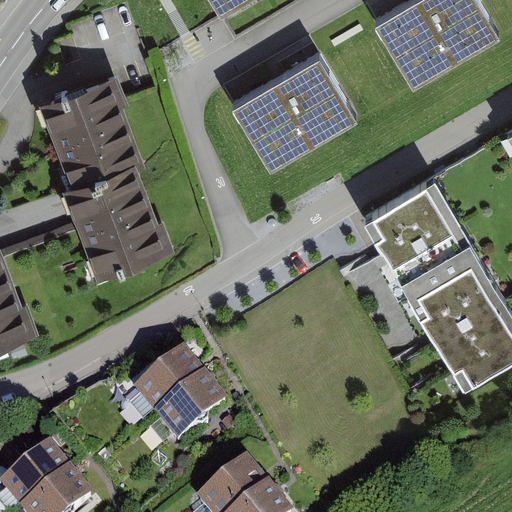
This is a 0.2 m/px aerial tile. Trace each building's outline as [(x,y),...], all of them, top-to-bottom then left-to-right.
[(249,0),(213,0),(223,16),(249,0)] [(475,0),(427,0),(376,30),(413,93),(501,42),(475,0)] [(320,62),(233,113),(271,176),(357,125),(320,62)] [(118,80),(41,108),(72,193),(137,169),(144,167),(123,110),(128,108),(118,80)] [(137,169),(72,193),(64,196),(97,285),(176,256),(163,222),(157,224),(137,169)] [(511,315),(435,186),(365,227),(383,258),(431,338),(465,395),(511,367),(511,315)] [(0,251),(0,352),(39,338),(27,306),(21,308),(0,251)] [(169,414),(215,376),(197,353),(148,390),(169,414)] [(239,404),(215,376),(169,414),(192,442),(216,422),(239,404)] [(84,470),(65,446),(15,485),(35,509),(84,470)] [(254,511),(283,490),(260,463),(215,501),(222,511),(254,511)] [(84,470),(35,509),(36,511),(87,511),(106,498),(84,470)] [(300,511),(283,490),(254,511),(300,511)]
